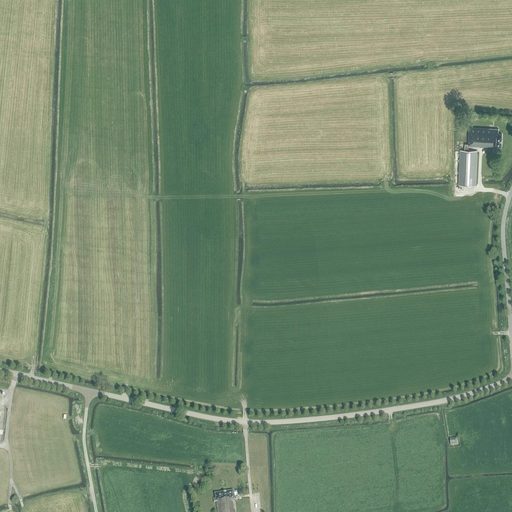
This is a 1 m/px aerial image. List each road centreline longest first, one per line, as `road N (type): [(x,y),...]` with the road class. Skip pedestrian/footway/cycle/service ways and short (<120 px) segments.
road 1 (tertiary): [(89,390),(270,422),(441,401),(511,377)]
road 2 (tertiary): [(511,349),(502,231),(511,189)]
road 3 (unclassified): [(89,390),(83,442),(95,511)]
